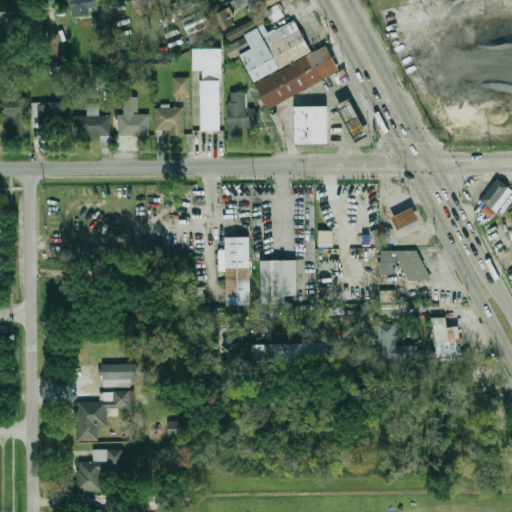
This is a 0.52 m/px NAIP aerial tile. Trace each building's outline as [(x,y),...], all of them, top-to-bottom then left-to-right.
[(29,0),(0,0),(0,21),(29,21),(29,0)] [(97,0),(71,0),(71,15),(97,15),(97,0)] [(177,0),(183,17),(196,13),(191,0),(177,0)] [(256,0),(261,9),(280,0),(256,0)] [(220,31),(235,24),(226,7),(220,10),(217,4),(209,8),(220,31)] [(266,10),(270,22),(284,16),(279,5),(266,10)] [(109,28),(108,15),(92,17),(94,30),(109,28)] [(342,73),(329,45),(312,53),(297,21),(263,37),(259,28),(245,34),(252,49),(242,53),(267,107),(342,73)] [(59,35),(48,34),(47,62),(58,63),(59,35)] [(225,45),(230,58),(241,55),(239,50),(249,47),(245,38),(225,45)] [(194,70),(201,70),(201,130),(221,130),(221,48),(193,48),(194,70)] [(95,67),(96,82),(107,82),(107,67),(95,67)] [(173,96),(189,96),(189,77),(173,77),(173,96)] [(243,127),(260,127),(260,108),(246,108),(246,92),(229,92),(229,135),(243,135),(243,127)] [(13,119),(13,137),(29,137),(29,97),(5,97),(5,119),(13,119)] [(150,113),(139,113),(139,97),(123,97),(123,114),(119,114),(119,136),(150,135),(150,113)] [(339,106),(350,100),(370,136),(358,142),(339,106)] [(65,127),(65,102),(33,102),(33,127),(65,127)] [(73,136),(111,135),(111,115),(98,115),(98,104),(88,104),(88,115),(73,115),(73,136)] [(296,106),(329,107),(328,144),(296,143),(296,106)] [(156,133),(183,133),(183,107),(156,107),(156,133)] [(481,202),(499,178),(510,187),(492,210),(481,202)] [(393,217),(414,207),(420,220),(399,230),(393,217)] [(511,246),(502,224),(491,229),(500,251),(511,246)] [(226,237),(227,305),(251,305),(250,237),(226,237)] [(402,251),(405,281),(425,279),(423,250),(402,251)] [(298,260),(262,260),(262,302),(285,302),(285,295),(298,295),(298,260)] [(460,326),(447,328),(446,318),(435,319),(438,357),(462,355),(460,326)] [(397,346),(397,325),(383,325),(384,360),(414,359),(414,345),(397,346)] [(252,361),(295,361),(295,343),(252,343),(252,361)] [(103,386),(131,386),(131,379),(137,379),(137,363),(103,363),(103,386)] [(469,371),(476,396),(493,392),(487,367),(469,371)] [(108,427),(108,408),(131,408),(131,391),(101,391),(101,401),(78,401),(78,441),(99,441),(98,427),(108,427)] [(181,422),(169,422),(169,435),(181,435),(181,422)] [(102,491),(102,471),(123,471),(123,449),(93,449),(93,461),(78,461),(77,491),(102,491)]
